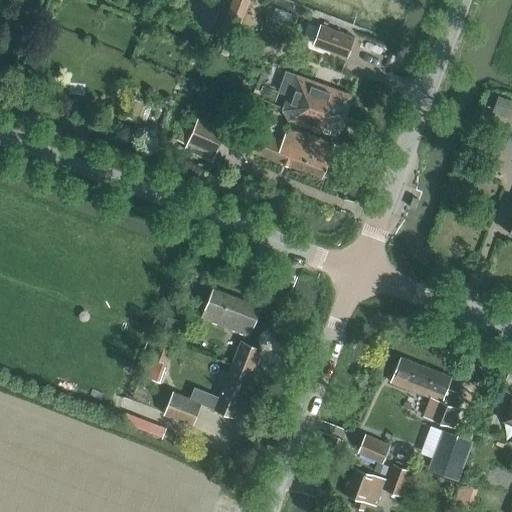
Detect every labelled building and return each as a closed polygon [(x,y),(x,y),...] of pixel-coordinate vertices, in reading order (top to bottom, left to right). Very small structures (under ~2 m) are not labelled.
[(240,15),(229,11),(226,18),(238,22),(240,15)] [(347,57),(354,37),(321,25),(314,45),(347,57)] [(337,137),(352,96),(296,76),(284,111),(290,120),(337,137)] [(511,96),(495,90),(489,106),(505,112),(511,96)] [(128,118),(140,123),(147,104),(135,99),(128,118)] [(226,130),(199,118),(185,150),(212,162),(226,130)] [(321,178),(334,144),(289,127),(283,141),(258,131),(250,151),(321,178)] [(413,197),(409,208),(415,210),(419,199),(413,197)] [(201,319),(226,329),(251,338),(262,308),(213,289),(201,319)] [(182,321),(168,316),(162,333),(176,338),(182,321)] [(156,339),(150,357),(166,362),(172,345),(156,339)] [(234,366),(255,374),(265,351),(244,342),(234,366)] [(390,382),(416,393),(430,399),(423,415),(452,427),(458,410),(441,403),(451,379),(400,358),(390,382)] [(255,374),(234,366),(220,399),(198,390),(193,401),(174,393),(165,415),(195,427),(204,405),(237,418),(255,374)] [(164,435),(168,425),(129,410),(125,420),(164,435)] [(456,435),(443,430),(438,443),(439,444),(430,468),(457,478),(471,441),(456,436),(456,435)] [(384,463),(391,446),(367,435),(359,453),(384,463)] [(361,511),(364,504),(375,508),(383,489),(403,496),(412,470),(394,464),(388,481),(355,469),(345,496),(356,500),(353,508),(361,511)] [(455,502),(474,507),(480,485),(462,480),(455,502)]
